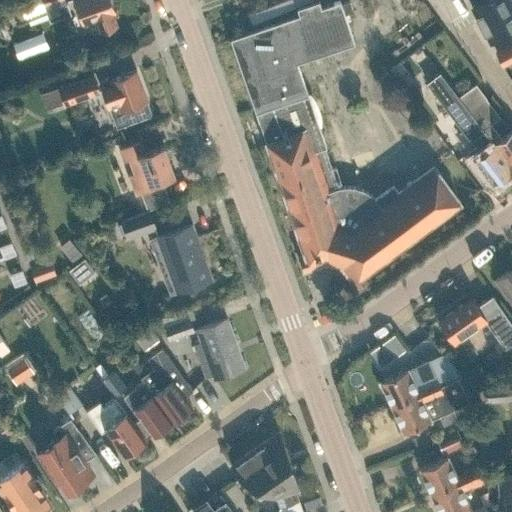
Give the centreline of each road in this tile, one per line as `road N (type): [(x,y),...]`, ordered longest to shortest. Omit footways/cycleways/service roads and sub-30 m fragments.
road 1 (tertiary): [(306,361),(180,0)]
road 2 (residential): [(99,511),(306,361)]
road 3 (residential): [(511,214),(306,361)]
road 4 (tertiary): [(360,511),(306,361)]
